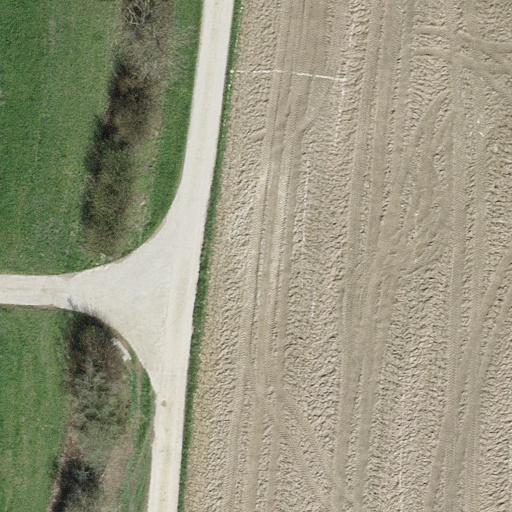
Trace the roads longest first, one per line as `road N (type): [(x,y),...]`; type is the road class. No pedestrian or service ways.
road 1 (track): [(160,511),(176,297),(217,0)]
road 2 (track): [(0,288),(176,297)]
